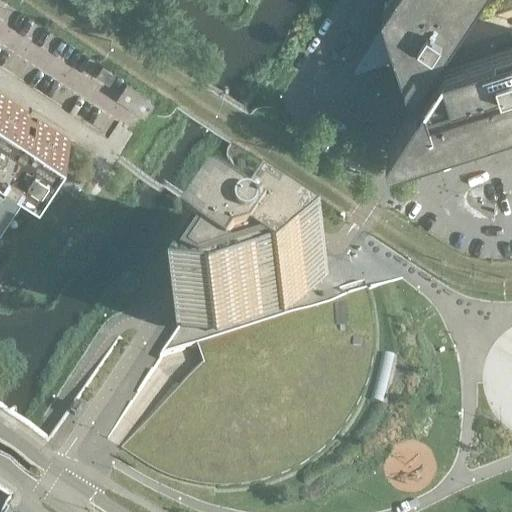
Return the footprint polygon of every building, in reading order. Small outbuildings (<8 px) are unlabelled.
[(511,0),(386,0),(384,4),(388,16),(353,68),(354,69),(400,54),(412,90),(430,63),(427,61),(440,41),(442,41),(441,39),(457,15),(471,58),(449,65),(449,63),(440,66),(388,143),(391,152),(511,113),(511,0)] [(110,81),(115,73),(103,65),(98,73),(110,81)] [(154,102),(127,83),(118,96),(145,114),(154,102)] [(0,214),(30,170),(45,180),(71,140),(0,92),(0,214)] [(291,315),(329,283),(273,246),(259,268),(222,243),(191,289),(202,296),(192,310),(177,333),(214,336),(218,338),(282,318),(291,315)] [(77,417),(82,409),(77,405),(72,413),(72,414),(71,415),(75,418),(76,416),(77,417)]
